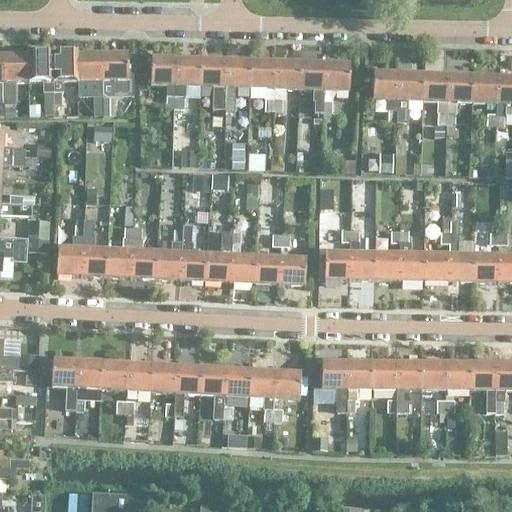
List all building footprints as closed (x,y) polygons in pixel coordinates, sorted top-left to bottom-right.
[(102,58),(77,59),(77,85),(92,85),(94,96),(94,108),(102,107),(102,95),(103,95),(103,85),(102,85),(102,58)] [(127,58),(102,58),(102,85),(103,85),(128,85),(127,58)] [(28,59),(3,60),(3,86),(4,86),(4,97),(4,108),(13,108),(13,97),(14,97),(14,86),(28,86),(28,59)] [(52,59),(28,59),(28,86),(44,86),(44,98),(45,98),(45,108),(53,108),(52,59)] [(52,59),(53,108),(62,108),(62,98),(64,98),(63,85),(77,85),(77,59),(52,59)] [(150,89),(166,89),(166,101),(166,112),(175,113),(177,63),(151,62),(150,89)] [(200,90),(201,63),(177,63),(175,113),(184,113),(184,101),(185,101),(186,90),(200,90)] [(224,114),(226,64),(201,63),(200,90),(213,91),(212,113),(224,114)] [(226,64),(224,114),(225,114),(233,114),(233,103),(234,103),(234,91),(250,92),(250,65),(226,64)] [(273,115),(275,66),(250,65),(250,92),(264,92),(264,104),(265,104),(265,115),(273,115)] [(275,66),(273,115),(282,116),(283,104),(284,104),(284,93),(299,93),(300,66),(275,66)] [(323,94),(324,67),(300,66),(299,93),(323,94)] [(350,68),(324,67),(323,94),(349,95),(350,68)] [(397,127),(398,104),(399,77),(373,76),(372,103),(388,104),(387,114),(388,114),(388,126),(397,127)] [(399,77),(398,104),(397,127),(405,127),(406,115),(407,115),(407,105),(422,105),(423,78),(399,77)] [(446,129),(447,106),(448,79),(423,78),(422,105),(437,106),(437,116),(438,116),(437,128),(446,129)] [(448,79),(447,106),(446,129),(455,129),(455,106),(471,107),(472,80),(448,79)] [(472,80),(471,107),(496,108),(497,81),(472,80)] [(511,81),(497,81),(496,108),(495,118),(496,118),(495,131),(504,131),(505,119),(511,118),(511,81)] [(102,95),(102,107),(112,107),(112,95),(103,95),(102,95)] [(323,117),(324,105),(315,105),(314,117),(323,117)] [(324,105),(323,117),(332,117),(332,105),(324,105)] [(495,131),(496,118),(495,118),(487,118),(486,130),(495,131)] [(93,143),(111,145),(114,126),(96,124),(93,143)] [(0,160),(24,162),(25,152),(3,151),(4,136),(0,135),(0,160)] [(389,156),(365,155),(364,173),(388,174),(389,156)] [(24,162),(0,160),(0,183),(1,184),(2,169),(11,170),(11,169),(24,170),(24,162)] [(10,208),(20,209),(30,209),(30,199),(10,198),(10,208)] [(10,208),(9,218),(20,218),(20,209),(10,208)] [(81,280),(106,282),(107,253),(93,252),(93,241),(92,241),(93,225),(84,224),(83,240),(81,280)] [(448,286),(473,287),(473,258),(458,258),(458,226),(449,225),(449,236),(449,248),(449,258),(448,286)] [(182,234),(180,285),(205,286),(206,258),(192,257),(193,247),(191,246),(192,230),(183,229),(183,234),(182,234)] [(106,282),(131,283),(133,232),(124,231),(124,242),(123,242),(122,254),(107,253),(106,282)] [(133,232),(131,283),(155,284),(157,255),(142,255),(143,243),(141,243),(142,232),(133,232)] [(155,284),(180,285),(182,234),(174,234),(172,256),(157,255),(155,284)] [(350,247),(351,234),(342,234),(341,246),(350,247)] [(350,285),(374,285),(375,257),(359,256),(359,246),(359,235),(351,234),(350,247),(349,256),(350,256),(350,285)] [(400,247),(400,235),(391,235),(391,247),(399,247),(400,247)] [(399,285),(424,286),(424,257),(409,257),(409,247),(408,247),(408,235),(400,235),(400,247),(399,247),(399,257),(400,257),(399,285)] [(205,286),(229,287),(231,237),(224,236),(222,248),(221,248),(221,258),(206,258),(205,286)] [(440,248),(449,248),(449,236),(441,236),(440,248)] [(229,287),(254,288),(255,260),(241,259),(241,248),(240,248),(241,237),(231,237),(229,287)] [(499,249),(499,237),(490,237),(490,249),(499,249)] [(499,237),(499,249),(507,249),(508,237),(499,237)] [(280,251),(281,239),(273,239),(272,251),(280,251)] [(281,239),(280,251),(289,252),(290,239),(281,239)] [(83,240),(73,240),(73,251),(58,251),(56,279),(81,280),(83,240)] [(26,267),(27,243),(0,241),(0,276),(0,277),(1,262),(12,263),(12,266),(26,267)] [(324,284),(350,285),(350,256),(349,256),(325,256),(324,284)] [(375,257),(374,285),(399,285),(400,257),(399,257),(375,257)] [(424,286),(448,286),(449,258),(424,257),(424,286)] [(473,287),(498,287),(498,259),(473,258),(473,287)] [(511,258),(498,259),(498,287),(511,287),(511,258)] [(254,288),(278,289),(280,261),(255,260),(254,288)] [(305,262),(280,261),(278,289),(304,291),(305,262)] [(0,373),(13,374),(19,375),(19,362),(2,361),(3,344),(0,344),(0,373)] [(76,403),(77,393),(78,364),(53,363),(51,391),(66,392),(65,414),(76,415),(76,403)] [(77,393),(101,394),(103,366),(78,364),(77,393)] [(321,394),(336,394),(336,404),(338,404),(338,416),(346,416),(347,366),(321,365),(321,394)] [(103,366),(101,394),(126,395),(127,367),(103,366)] [(372,366),(347,366),(346,416),(356,416),(356,394),(371,394),(372,366)] [(396,366),(372,366),(371,394),(396,394),(396,366)] [(421,366),(396,366),(396,394),(421,395),(421,366)] [(446,366),(421,366),(421,395),(445,395),(446,366)] [(470,367),(446,366),(445,395),(470,395),(470,367)] [(511,366),(495,367),(494,417),(495,417),(495,418),(503,418),(504,403),(505,395),(511,395),(511,366)] [(152,368),(127,367),(126,395),(150,397),(152,368)] [(495,367),(470,367),(470,395),(486,395),(486,417),(494,417),(495,367)] [(175,398),(177,370),(152,368),(150,397),(175,398)] [(200,399),(201,371),(177,370),(175,398),(175,408),(174,420),(183,421),(184,399),(200,399)] [(200,399),(224,401),(226,372),(201,371),(200,399)] [(235,401),(249,402),(250,374),(226,372),(224,401),(223,411),(224,411),(223,423),(232,424),(233,413),(234,413),(235,401)] [(0,385),(12,386),(13,374),(0,373),(0,385)] [(263,425),(272,426),(273,414),(274,414),(275,403),(274,403),(275,375),(250,374),(249,402),(264,403),(264,413),(263,425)] [(300,376),(275,375),(274,403),(275,403),(299,405),(300,376)] [(36,400),(16,399),(15,408),(36,409),(36,400)] [(76,403),(76,415),(84,415),(85,403),(76,403)] [(396,417),(396,404),(388,404),(387,416),(396,417)] [(396,404),(396,417),(405,417),(405,404),(396,404)] [(445,417),(445,405),(436,404),(436,417),(445,417)] [(124,418),(125,406),(116,405),(116,417),(124,418)] [(445,405),(445,417),(454,417),(454,405),(445,405)] [(125,406),(124,418),(133,419),(134,406),(125,406)] [(174,420),(175,408),(166,408),(166,420),(174,420)] [(224,411),(223,411),(215,410),(214,423),(223,423),(224,411)] [(0,422),(8,423),(8,413),(0,412),(0,422)] [(282,414),(274,414),(273,414),(272,426),(282,426),(282,414)] [(0,472),(9,473),(10,464),(0,463),(0,472)] [(0,481),(14,482),(15,473),(9,473),(0,472),(0,481)] [(148,511),(149,501),(141,501),(92,498),(90,511),(148,511)]
